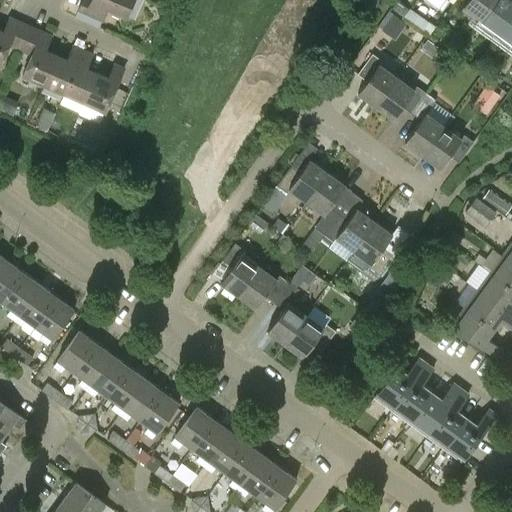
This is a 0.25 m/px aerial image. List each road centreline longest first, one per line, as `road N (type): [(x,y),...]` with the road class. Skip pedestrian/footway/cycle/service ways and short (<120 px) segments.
road 1 (residential): [(170,321),(300,124),(314,115),(327,115),(422,185)]
road 2 (residential): [(170,321),(349,449)]
road 3 (residential): [(0,195),(170,321)]
road 4 (residential): [(48,421),(164,511)]
